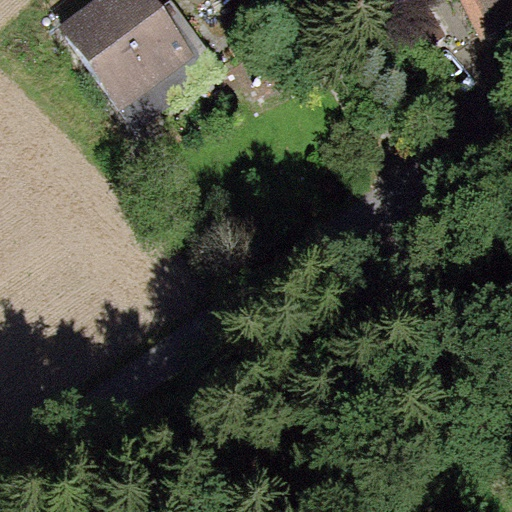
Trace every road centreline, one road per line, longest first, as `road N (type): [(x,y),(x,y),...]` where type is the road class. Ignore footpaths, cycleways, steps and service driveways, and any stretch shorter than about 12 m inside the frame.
road 1 (residential): [(0,478),(511,122)]
road 2 (track): [(507,511),(323,253)]
